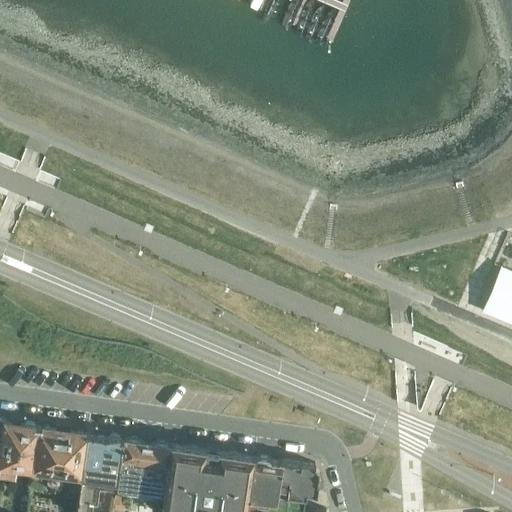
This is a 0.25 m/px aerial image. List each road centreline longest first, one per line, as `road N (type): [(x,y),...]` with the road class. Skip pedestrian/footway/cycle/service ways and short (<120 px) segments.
road 1 (secondary): [(379,418),(0,258)]
road 2 (residential): [(0,397),(311,447),(336,460),(349,511)]
road 3 (secondary): [(379,418),(511,502)]
road 4 (secondary): [(511,466),(379,418)]
